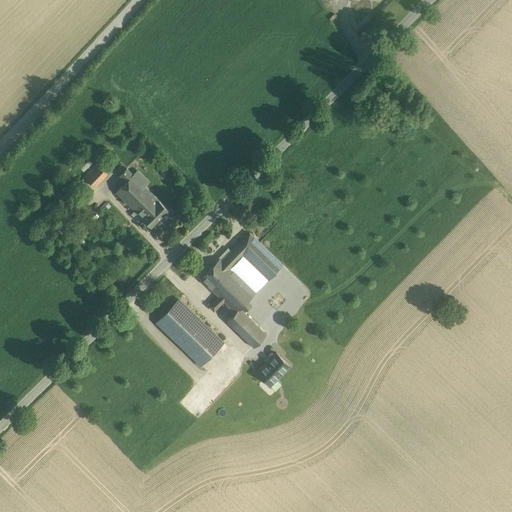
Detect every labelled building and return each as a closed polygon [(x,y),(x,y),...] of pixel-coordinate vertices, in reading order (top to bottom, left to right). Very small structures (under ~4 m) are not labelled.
[(98,163),(85,177),(95,186),(107,173),(98,163)] [(159,201),(126,168),(120,175),(126,182),(116,192),(142,218),(151,227),(168,210),(159,201)] [(258,241),(249,232),(241,240),(249,247),(251,249),(258,241)] [(241,240),(222,261),(230,268),(242,255),(249,247),(241,240)] [(282,264),(258,241),(251,249),(275,272),(282,264)] [(251,249),(249,247),(242,255),(267,279),(275,272),(251,249)] [(266,334),(239,308),(267,279),(242,255),(230,268),(210,288),(218,296),(223,301),(234,312),(226,320),(254,347),(266,334)] [(219,258),(200,278),(210,288),(230,268),(222,261),(219,258)] [(218,296),(209,306),(214,311),(223,301),(218,296)] [(223,342),(179,300),(157,323),(200,365),(223,342)] [(289,365),(276,353),(257,372),(270,384),(289,365)] [(271,386),(275,389),(281,383),(278,379),(271,386)]
